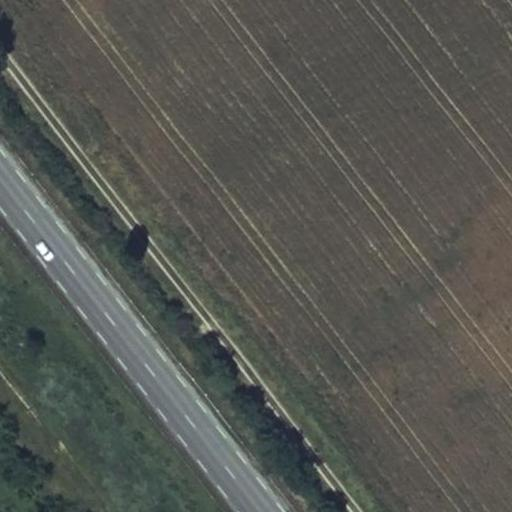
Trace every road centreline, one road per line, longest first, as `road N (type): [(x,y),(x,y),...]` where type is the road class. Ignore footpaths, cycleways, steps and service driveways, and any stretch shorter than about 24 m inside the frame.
road 1 (track): [(0,53),(353,511)]
road 2 (primary): [(263,511),(0,172)]
